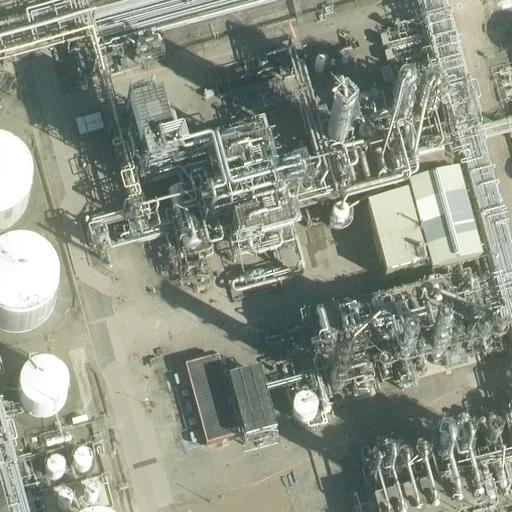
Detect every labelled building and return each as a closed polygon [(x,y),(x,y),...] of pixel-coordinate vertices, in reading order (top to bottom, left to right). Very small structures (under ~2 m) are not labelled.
[(80,124),(105,118),(101,102),(76,107),(80,124)] [(154,133),(122,142),(139,206),(171,198),(154,133)] [(30,197),(31,189),(30,182),(28,175),(24,167),(19,161),(14,156),(6,152),(0,150),(0,227),(3,227),(10,224),(17,219),(23,212),(27,205),(30,197)] [(475,197),(493,195),(490,167),(472,169),(475,197)] [(429,277),(479,263),(456,176),(405,190),(429,277)] [(383,281),(423,270),(404,199),(364,210),(383,281)] [(54,302),(55,293),(54,285),(52,279),(49,273),(45,267),(38,262),(33,258),(26,256),(18,254),(11,255),(4,256),(0,257),(0,329),(5,331),(13,333),(22,332),(29,330),(36,327),(43,322),(48,316),(52,308),(54,302)] [(206,447),(238,439),(217,360),(185,369),(206,447)] [(66,398),(66,393),(66,387),(64,383),(60,376),(53,371),(47,368),(43,368),(37,368),(32,369),(28,372),(24,374),(20,379),(18,383),(17,387),(16,392),(18,401),(20,406),(23,410),(27,413),(31,416),(40,418),(46,418),(50,416),(55,414),(59,411),(61,408),(64,403),(66,398)] [(244,445),(274,437),(258,376),(227,384),(244,445)] [(315,384),(293,382),(291,409),(313,411),(315,384)] [(73,438),(72,453),(88,454),(88,439),(73,438)] [(60,446),(45,446),(44,460),(60,460),(60,446)] [(72,462),(72,468),(76,472),(81,473),(86,471),(89,467),(89,463),(87,459),(83,456),(76,457),(72,462)] [(46,468),(46,474),(49,478),(55,480),(59,478),(62,473),(62,469),(60,465),(57,463),(50,463),(46,468)]
